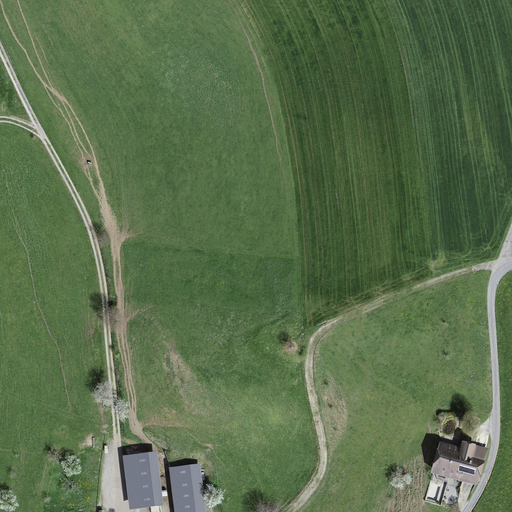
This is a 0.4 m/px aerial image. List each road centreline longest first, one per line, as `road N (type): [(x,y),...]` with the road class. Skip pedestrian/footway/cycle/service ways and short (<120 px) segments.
road 1 (track): [(0,43),(99,257),(131,511)]
road 2 (track): [(288,511),(322,468),(309,377),(317,334),(426,283),(473,268),(502,269),(511,239)]
